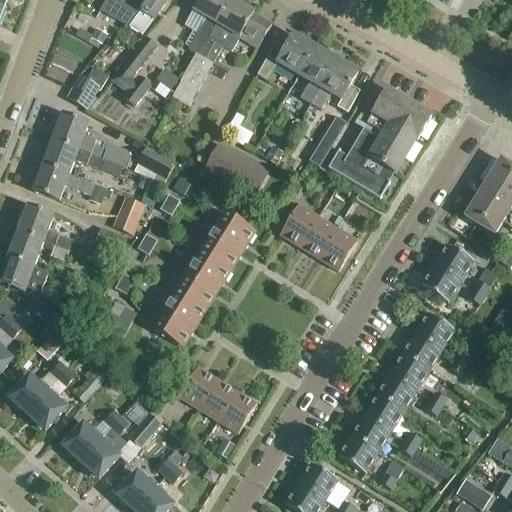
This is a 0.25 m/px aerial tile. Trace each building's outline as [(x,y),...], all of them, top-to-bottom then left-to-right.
[(107,0),(100,13),(120,25),(125,19),(139,16),(149,0),(107,0)] [(125,19),(120,25),(142,37),(153,22),(154,22),(167,0),(149,0),(139,16),(125,19)] [(188,53),(196,57),(196,56),(206,62),(217,43),(210,39),(231,2),(227,0),(200,0),(193,14),(206,22),(188,53)] [(196,56),(196,57),(180,84),(181,85),(172,100),(189,110),(223,49),(232,54),(239,41),(258,51),(272,27),(253,17),(254,16),(231,2),(210,39),(217,43),(206,62),(196,56)] [(90,41),(102,48),(108,38),(96,31),(90,41)] [(277,66),(299,78),(315,50),(293,38),(285,52),(275,46),(258,77),(267,83),(277,66)] [(301,101),(311,107),(336,63),(315,50),(299,78),(310,85),(301,101)] [(123,101),(134,110),(151,89),(140,80),(136,85),(131,81),(143,66),(132,58),(112,83),(128,96),(123,101)] [(336,63),(311,107),(321,113),(331,97),(342,103),(338,110),(348,115),(360,95),(350,89),(358,75),(336,63)] [(69,103),(86,113),(98,92),(80,82),(69,103)] [(336,158),(328,171),(380,202),(390,185),(388,184),(393,175),(395,176),(416,142),(417,143),(432,118),(387,92),(344,164),(336,160),(337,159),(336,158)] [(62,117),(52,142),(103,162),(103,163),(126,171),(132,156),(104,145),(102,150),(94,147),(96,143),(83,139),(88,127),(62,117)] [(336,120),(331,127),(342,133),(346,126),(336,120)] [(248,141),(253,132),(234,122),(229,131),(248,141)] [(331,127),(327,134),(337,141),(342,133),(331,127)] [(327,134),(322,142),(333,148),(337,141),(327,134)] [(52,142),(42,168),(69,178),(74,163),(100,172),(103,163),(103,162),(52,142)] [(322,142),(318,149),(328,155),(333,148),(322,142)] [(265,162),(275,168),(283,155),(273,149),(265,162)] [(318,149),(313,156),(324,163),(328,155),(318,149)] [(137,167),(166,184),(176,167),(147,151),(137,167)] [(212,174),(255,198),(267,177),(224,152),(212,174)] [(313,156),(309,164),(319,170),(324,163),(313,156)] [(487,234),(476,251),(493,262),(505,244),(495,238),(511,209),(511,168),(501,162),(465,220),(487,234)] [(69,178),(42,168),(33,193),(59,203),(65,188),(90,198),(94,187),(69,178)] [(144,200),(152,204),(160,185),(151,182),(144,200)] [(173,192),(184,198),(190,188),(179,182),(173,192)] [(297,183),(290,194),(298,199),(305,188),(297,183)] [(345,202),(350,193),(339,187),(334,195),(345,202)] [(109,202),(112,194),(95,188),(91,198),(102,202),(103,199),(109,202)] [(160,213),(171,219),(180,204),(169,198),(160,213)] [(113,231),(133,240),(145,209),(126,201),(113,231)] [(280,238),(299,250),(318,220),(298,208),(280,238)] [(27,209),(17,234),(44,244),(55,248),(69,254),(73,244),(47,235),(53,219),(27,209)] [(225,215),(213,235),(243,253),(255,234),(225,215)] [(299,250),(319,262),(337,232),(318,220),(299,250)] [(95,245),(120,256),(127,242),(102,230),(95,245)] [(337,232),(319,262),(339,274),(357,244),(337,232)] [(17,234),(8,259),(34,269),(44,244),(17,234)] [(213,235),(201,254),(231,273),(243,253),(213,235)] [(138,252),(148,258),(157,244),(146,238),(138,252)] [(74,255),(86,260),(89,250),(77,246),(74,255)] [(511,246),(508,251),(499,263),(511,272),(511,270),(511,246)] [(55,248),(51,260),(65,265),(69,254),(55,248)] [(447,248),(434,269),(461,286),(474,265),(447,248)] [(201,254),(189,274),(219,292),(231,273),(201,254)] [(8,259),(0,280),(0,285),(24,295),(30,297),(41,293),(48,275),(34,269),(8,259)] [(461,286),(434,269),(421,290),(448,306),(461,286)] [(219,292),(189,274),(153,332),(183,351),(219,292)] [(115,292),(126,298),(134,283),(123,277),(115,292)] [(478,284),(473,293),(484,300),(489,291),(478,284)] [(484,300),(473,293),(468,301),(479,308),(484,300)] [(28,310),(51,330),(60,320),(37,300),(28,310)] [(0,324),(0,332),(4,335),(14,324),(15,325),(28,310),(1,302),(0,305),(0,313),(5,318),(0,324)] [(108,320),(118,325),(125,312),(115,307),(108,320)] [(488,333),(504,344),(511,332),(511,320),(502,313),(488,333)] [(428,317),(415,338),(442,354),(454,334),(428,317)] [(14,324),(4,335),(13,344),(23,332),(15,325),(14,324)] [(415,338),(402,358),(429,375),(442,354),(415,338)] [(50,339),(37,355),(47,364),(61,349),(50,339)] [(0,346),(0,375),(12,362),(2,354),(5,351),(0,346)] [(461,355),(456,364),(467,371),(472,362),(461,355)] [(402,358),(389,379),(416,396),(429,375),(402,358)] [(467,371),(456,364),(450,372),(461,379),(467,371)] [(68,372),(60,365),(50,377),(58,383),(68,372)] [(179,401),(199,413),(217,383),(198,371),(179,401)] [(50,392),(27,417),(35,424),(35,426),(40,431),(42,431),(45,433),(65,411),(57,403),(67,391),(66,390),(76,379),(68,372),(58,383),(50,392)] [(74,398),(84,407),(106,383),(96,374),(74,398)] [(30,379),(9,401),(13,405),(13,407),(17,410),(20,410),(27,417),(50,392),(42,384),(39,388),(30,379)] [(389,379),(377,399),(403,416),(416,396),(389,379)] [(199,413),(218,425),(237,395),(217,383),(199,413)] [(237,395),(218,425),(238,437),(257,407),(237,395)] [(436,396),(431,404),(441,411),(447,403),(436,396)] [(377,399),(364,420),(391,436),(403,416),(377,399)] [(441,411),(431,404),(425,413),(436,420),(441,411)] [(129,440),(140,450),(160,426),(138,408),(128,420),(139,429),(129,440)] [(122,421),(114,413),(104,425),(112,432),(122,421)] [(364,420),(351,440),(378,457),(391,436),(364,420)] [(104,440),(81,466),(89,473),(89,475),(93,479),(96,479),(99,481),(119,459),(117,457),(127,446),(119,439),(130,427),(122,421),(112,432),(104,440)] [(83,427),(63,449),(67,453),(67,455),(71,459),(73,459),(81,466),(104,440),(96,433),(93,436),(83,427)] [(411,436),(405,445),(416,452),(422,443),(411,436)] [(378,457),(351,440),(339,461),(365,477),(378,457)] [(498,443),(488,457),(502,466),(511,451),(498,443)] [(416,452),(405,445),(400,453),(411,460),(416,452)] [(222,446),(217,454),(227,460),(232,452),(222,446)] [(502,466),(511,472),(511,451),(502,466)] [(168,462),(157,473),(165,480),(176,469),(168,462)] [(311,467),(298,488),(325,504),(337,485),(338,484),(311,467)] [(176,469),(165,480),(173,487),(183,476),(176,470),(176,469)] [(137,476),(117,498),(121,501),(121,504),(124,507),(127,507),(132,511),(136,511),(157,489),(149,481),(147,484),(137,476)] [(511,480),(505,476),(500,485),(511,492),(511,480)] [(391,494),(397,485),(385,477),(380,486),(391,494)] [(478,491),(466,484),(458,496),(470,504),(478,491)] [(337,485),(325,504),(337,511),(340,511),(344,505),(344,504),(350,494),(337,485)] [(511,492),(500,485),(494,494),(511,504),(511,492)] [(320,511),(325,504),(298,488),(285,509),(290,511),(320,511)] [(157,489),(136,511),(168,511),(173,508),(163,498),(165,496),(157,489)]
